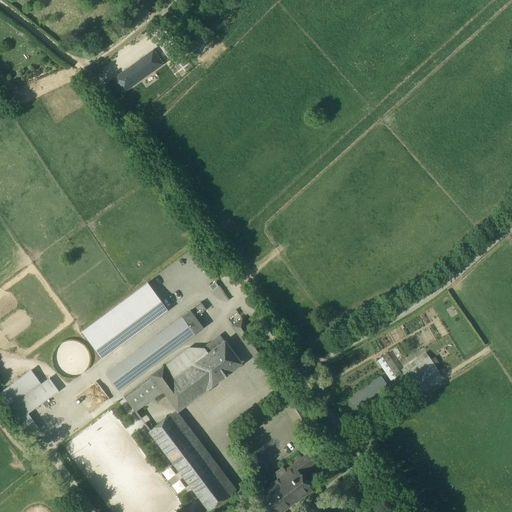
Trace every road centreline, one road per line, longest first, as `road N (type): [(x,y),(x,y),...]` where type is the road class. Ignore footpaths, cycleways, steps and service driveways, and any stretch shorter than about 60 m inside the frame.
road 1 (track): [(299,374),(396,511)]
road 2 (track): [(84,70),(184,0)]
